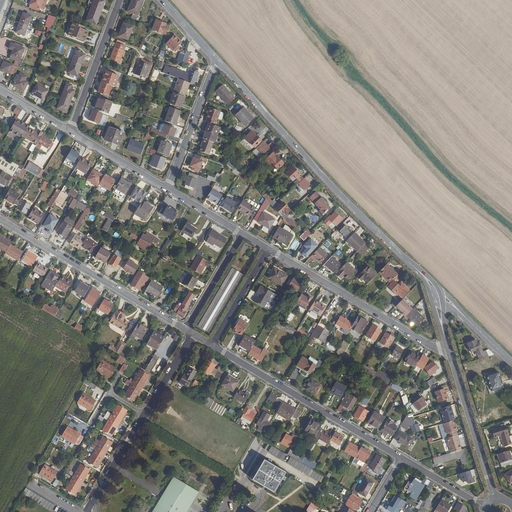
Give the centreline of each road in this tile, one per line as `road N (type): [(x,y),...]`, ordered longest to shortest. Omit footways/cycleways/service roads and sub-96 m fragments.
road 1 (residential): [(408,262),(217,59)]
road 2 (residential): [(401,457),(211,344)]
road 3 (residential): [(185,329),(0,218)]
road 4 (residential): [(268,249),(448,349)]
road 5 (residential): [(448,349),(495,500)]
road 6 (residential): [(119,0),(70,131)]
road 7 (residential): [(167,188),(217,59)]
